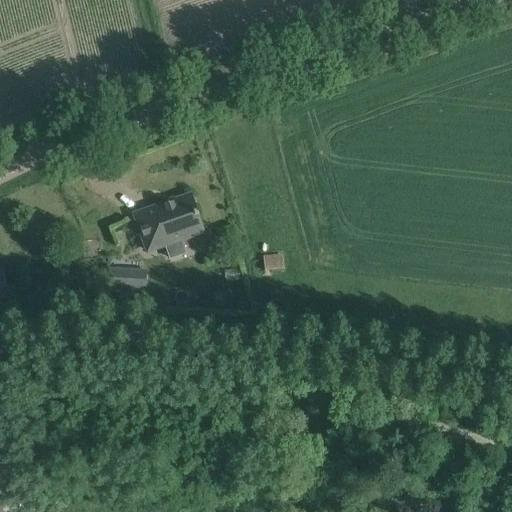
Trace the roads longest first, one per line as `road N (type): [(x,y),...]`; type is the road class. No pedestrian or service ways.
road 1 (unclassified): [(0,178),(496,0)]
road 2 (track): [(511,377),(295,336),(0,323)]
